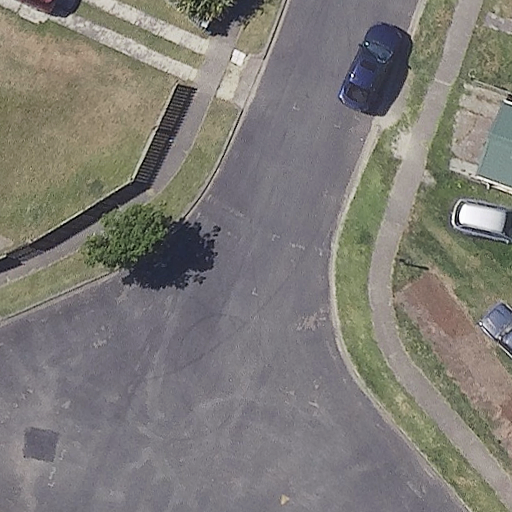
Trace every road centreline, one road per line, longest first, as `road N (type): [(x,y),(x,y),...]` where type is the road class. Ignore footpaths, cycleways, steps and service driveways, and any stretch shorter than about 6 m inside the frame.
road 1 (residential): [(179,454),(353,0)]
road 2 (residential): [(21,405),(179,454)]
